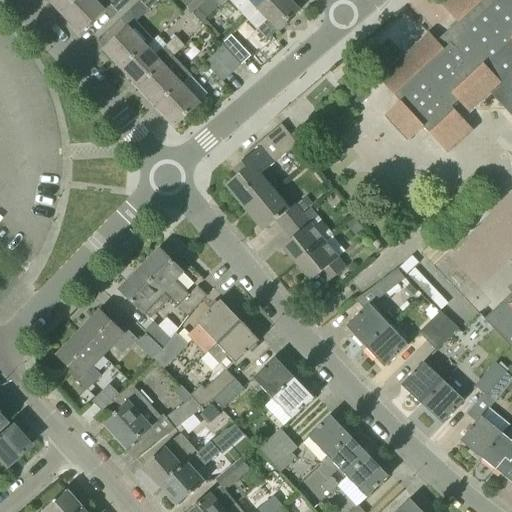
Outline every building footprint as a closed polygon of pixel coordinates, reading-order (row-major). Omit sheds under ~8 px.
[(48,0),(62,14),(77,0),(48,0)] [(80,33),(105,10),(113,2),(111,0),(77,0),(62,14),(80,33)] [(113,0),(113,1),(113,2),(112,3),(120,11),(132,0),(113,0)] [(147,13),(161,0),(142,0),(139,4),(147,13)] [(183,3),(186,7),(187,8),(192,13),(206,0),(181,0),(181,1),(183,3)] [(218,5),(213,0),(206,0),(192,13),(201,22),(218,5)] [(228,0),(248,21),(269,0),(228,0)] [(289,0),(269,0),(248,21),(267,42),(277,32),(279,30),(280,31),(287,26),(285,23),(300,11),(289,0)] [(511,0),(445,0),(441,4),(457,21),(450,27),(451,29),(437,41),(430,34),(380,80),(400,102),(385,116),(409,141),(424,127),(448,154),(473,131),(452,108),(459,102),(470,115),(491,95),(511,117),(511,0)] [(408,10),(384,31),(401,50),(424,28),(408,10)] [(104,51),(122,70),(146,48),(127,28),(104,51)] [(242,66),(252,57),(232,36),(222,45),(224,47),(242,66)] [(140,89),(173,58),(185,47),(176,38),(165,48),(164,47),(154,56),(146,48),(122,70),(140,89)] [(232,75),(242,66),(224,47),(214,55),(232,75)] [(223,84),(232,75),(214,55),(204,64),(223,84)] [(191,77),(173,58),(140,89),(157,107),(191,77)] [(191,77),(157,107),(176,127),(199,104),(208,96),(191,77)] [(267,171),(298,145),(281,125),(244,156),(246,159),(233,170),(238,176),(226,186),(247,211),(272,190),(278,185),(267,171)] [(303,127),(292,135),(301,145),(311,137),(303,127)] [(303,165),(309,159),(304,153),(298,158),(303,165)] [(302,215),(301,214),(295,206),(294,205),(288,209),(272,190),(247,211),(264,232),(276,222),(283,231),(302,215)] [(295,206),(301,214),(313,205),(306,198),(295,206)] [(297,265),(324,242),(310,225),(318,218),(311,209),(302,215),(283,231),(291,240),(283,247),(297,265)] [(364,229),(355,218),(346,225),(355,236),(364,229)] [(346,269),(324,242),(297,265),(311,282),(319,275),(327,284),(346,269)] [(198,287),(189,295),(175,282),(183,273),(160,250),(140,270),(169,299),(178,308),(188,317),(208,296),(198,287)] [(406,276),(414,269),(419,264),(418,263),(412,256),(398,270),(404,278),(406,276)] [(401,288),(400,287),(398,284),(401,282),(405,279),(404,278),(398,270),(397,269),(373,287),(381,297),(387,293),(390,297),(401,288)] [(159,311),(158,311),(169,299),(140,270),(120,290),(150,320),(159,311)] [(401,282),(403,285),(406,288),(404,290),(411,298),(414,295),(418,298),(421,295),(421,294),(405,279),(401,282)] [(481,314),(479,316),(511,349),(511,284),(507,289),(511,294),(485,319),(481,314)] [(447,305),(437,294),(430,301),(440,312),(447,305)] [(217,343),(240,321),(221,301),(198,323),(217,343)] [(389,325),(370,304),(363,311),(346,327),(365,347),(389,325)] [(99,312),(78,333),(103,357),(114,345),(122,353),(135,340),(118,323),(115,326),(99,312)] [(448,320),(440,312),(418,334),(426,342),(448,320)] [(436,352),(458,330),(448,320),(426,342),(436,352)] [(260,342),(240,321),(217,343),(237,364),(260,342)] [(162,349),(171,339),(154,323),(144,332),(145,334),(162,349)] [(409,346),(389,325),(365,347),(385,368),(409,346)] [(164,368),(189,345),(177,332),(156,360),(164,368)] [(93,367),(103,357),(78,333),(57,355),(71,368),(68,372),(88,391),(102,376),(93,367)] [(152,359),(162,349),(145,334),(136,344),(152,359)] [(273,400),(295,379),(276,358),(253,379),(273,400)] [(422,405),(444,381),(424,362),(401,386),(422,405)] [(475,387),(484,395),(504,372),(495,363),(475,387)] [(235,380),(225,369),(204,389),(201,386),(190,396),(203,409),(214,400),(235,380)] [(484,395),(492,402),(494,404),(511,382),(511,378),(505,373),(504,372),(484,395)] [(315,400),(295,379),(273,400),(293,421),(315,400)] [(222,410),(244,389),(235,380),(214,400),(222,410)] [(465,401),(444,381),(422,405),(443,425),(465,401)] [(102,412),(119,395),(109,385),(92,402),(102,412)] [(182,424),(191,417),(203,409),(190,396),(181,386),(174,393),(184,404),(167,417),(176,429),(182,424)] [(126,450),(152,427),(162,419),(134,388),(122,399),(127,403),(103,424),(126,450)] [(208,424),(220,414),(213,405),(201,416),(208,424)] [(329,458),(351,437),(331,416),(309,437),(329,458)] [(483,460),(503,434),(481,416),(460,442),(483,460)] [(0,465),(4,470),(29,448),(10,426),(0,434),(0,465)] [(289,440),(280,430),(259,450),(268,460),(289,440)] [(182,468),(199,454),(181,433),(142,467),(160,488),(182,468)] [(504,476),(511,466),(511,441),(503,434),(483,460),(504,476)] [(182,468),(160,488),(178,507),(206,483),(197,474),(228,446),(220,437),(214,441),(199,454),(182,468)] [(347,477),(369,456),(351,437),(329,458),(347,477)] [(296,458),(292,454),(297,449),(289,440),(268,460),(276,469),(280,474),(296,458)] [(389,477),(369,456),(347,477),(367,498),(389,477)] [(250,471),(241,459),(217,479),(226,490),(250,471)] [(331,477),(321,486),(329,494),(339,486),(331,477)] [(227,511),(236,505),(221,486),(215,491),(214,490),(188,511),(227,511)] [(80,511),(83,510),(67,491),(42,511),(80,511)] [(274,497),(255,511),(242,511),(236,505),(227,511),(276,511),(282,507),(274,497)] [(397,511),(422,511),(410,499),(397,511)]
